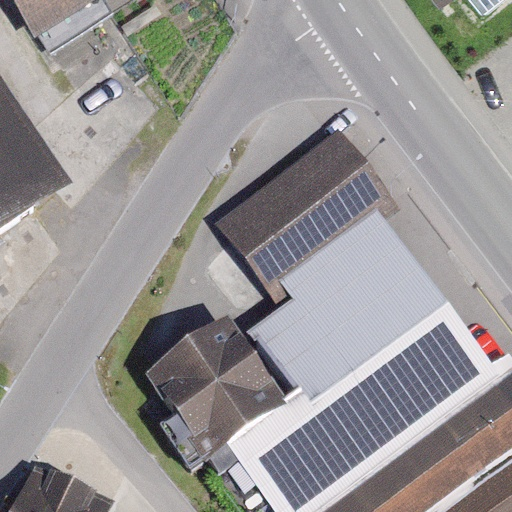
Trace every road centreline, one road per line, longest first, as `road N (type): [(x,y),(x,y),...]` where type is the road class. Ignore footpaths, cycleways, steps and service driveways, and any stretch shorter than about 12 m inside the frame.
road 1 (tertiary): [(0,457),(224,104),(345,6)]
road 2 (secondary): [(345,6),(511,231)]
